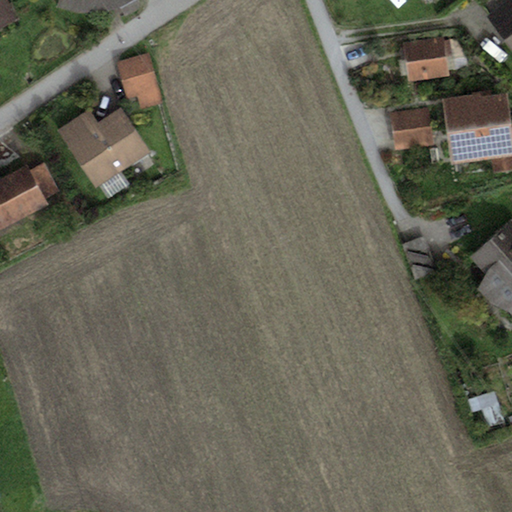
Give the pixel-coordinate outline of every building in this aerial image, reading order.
[(3,0),(0,0),(0,29),(14,23),(3,0)] [(59,0),(56,7),(82,14),(103,13),(133,0),(59,0)] [(511,1),(488,20),(511,52),(511,1)] [(453,38),(404,45),(409,80),(450,75),(448,55),(455,54),(453,38)] [(147,56),(119,64),(128,97),(138,94),(142,107),(160,102),(147,56)] [(480,94),(442,98),(450,166),(490,162),(491,173),(511,170),(511,133),(507,94),(481,97),(480,94)] [(428,109),(390,114),(394,150),(432,146),(428,109)] [(89,112),(57,134),(93,189),(147,154),(119,110),(97,125),(89,112)] [(0,229),(49,203),(45,195),(54,190),(42,167),(32,172),(28,164),(0,178),(0,229)] [(511,221),(471,257),(486,273),(479,288),(491,304),(511,317),(511,221)] [(423,238),(403,245),(416,280),(436,273),(423,238)]
